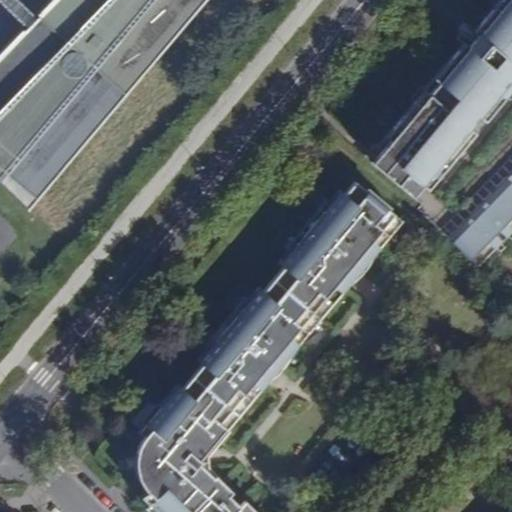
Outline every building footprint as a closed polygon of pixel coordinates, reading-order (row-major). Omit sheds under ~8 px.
[(27,208),(29,208),(68,162),(131,87),(197,11),(206,0),(51,0),(32,20),(0,52),(0,169),(4,174),(0,178),(0,180),(6,173),(36,199),(27,208)] [(511,0),(499,0),(475,29),(467,24),(456,39),(462,44),(424,89),(429,93),(419,104),(415,100),(377,146),(394,161),(392,162),(411,178),(412,177),(423,186),(432,175),(438,179),(467,144),(461,139),(480,117),(487,122),(511,89),(511,82),(510,81),(511,78),(511,0)] [(511,170),(447,237),(478,267),(511,231),(511,170)] [(256,511),(244,500),(239,505),(228,494),(232,490),(215,474),(213,476),(199,462),(200,460),(199,459),(211,443),(213,445),(228,428),(221,423),(244,396),(251,401),(308,331),(302,326),(325,299),(331,305),(390,234),(385,229),(395,215),(355,181),(345,193),(340,190),(279,263),(283,267),(263,291),(259,287),(198,360),(202,364),(182,388),(177,384),(145,423),(151,428),(144,436),(139,444),(136,454),(136,465),(137,474),(141,482),(147,491),(154,497),(149,504),(158,511),(256,511)] [(402,220),(395,215),(385,229),(390,234),(402,220)] [(302,326),(308,331),(331,305),(325,299),(302,326)] [(221,423),(228,428),(251,401),(244,396),(221,423)]
